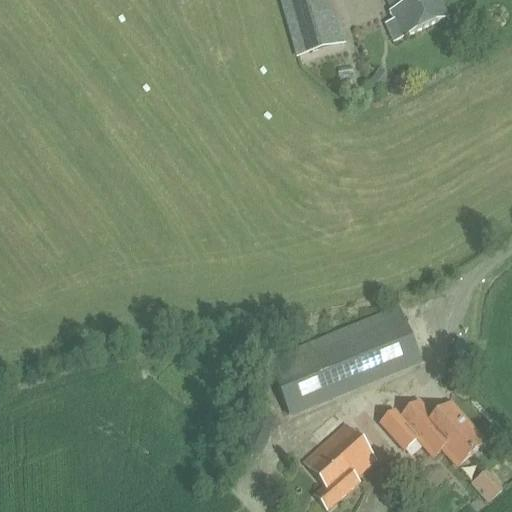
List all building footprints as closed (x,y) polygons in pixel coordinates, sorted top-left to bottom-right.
[(312,29),(334,23),(327,0),(280,0),(298,62),(320,56),(312,29)] [(438,0),(398,0),(389,4),(393,11),(390,13),(394,22),(386,25),(394,42),(447,19),(438,0)] [(318,102),(321,118),(360,111),(353,70),(337,72),(341,98),(318,102)] [(287,333),(267,341),(275,360),(267,363),(288,415),(335,396),(329,382),(414,348),(399,310),(294,352),(287,333)] [(459,469),(485,444),(451,406),(434,421),(419,405),(400,422),(397,419),(385,430),(404,450),(416,440),(434,459),(443,451),(459,469)] [(276,420),(268,417),(255,412),(240,451),(261,458),(276,420)] [(356,480),(377,461),(346,427),(303,465),(325,489),(315,498),(326,511),(328,511),(359,484),(356,480)] [(502,491),(486,474),(472,486),(488,503),(502,491)]
